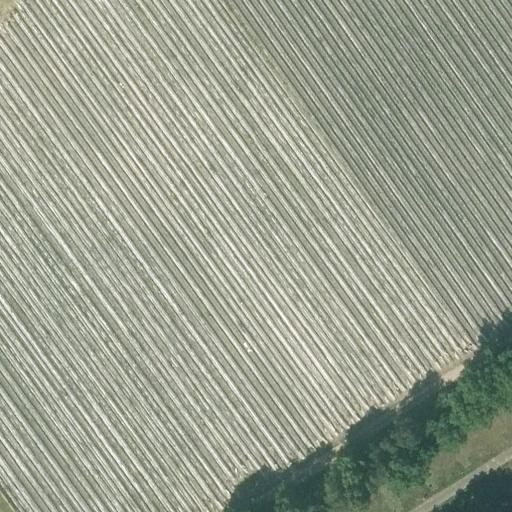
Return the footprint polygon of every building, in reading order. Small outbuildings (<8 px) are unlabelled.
[(479,417),(495,452),(510,446),(494,410),(479,417)] [(449,447),(461,473),(478,465),(466,439),(449,447)] [(430,495),(445,486),(437,473),(422,482),(430,495)] [(376,485),(386,511),(405,511),(406,511),(394,479),(376,485)] [(341,511),(361,511),(353,497),(338,506),(341,511)]
